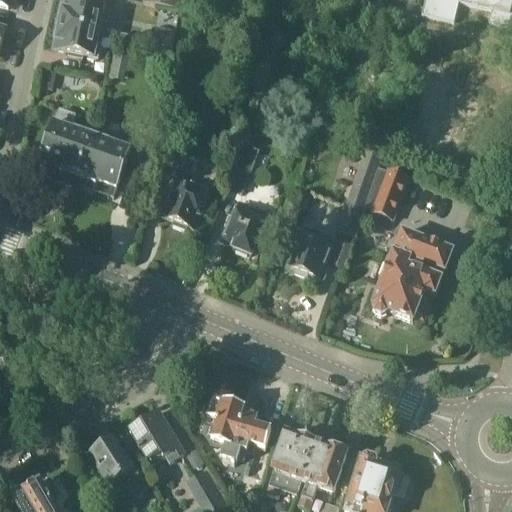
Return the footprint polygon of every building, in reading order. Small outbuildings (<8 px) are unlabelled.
[(10,0),(0,0),(0,9),(8,11),(10,0)] [(181,0),(145,0),(144,7),(179,13),(181,0)] [(458,6),(484,11),(492,13),(489,25),(511,30),(511,0),(425,0),(422,18),(454,26),(458,6)] [(59,27),(58,29),(98,38),(100,25),(107,26),(109,14),(66,5),(64,14),(62,14),(61,17),(58,18),(56,25),(59,27)] [(406,18),(418,21),(421,9),(409,6),(406,18)] [(98,38),(58,29),(58,31),(55,32),(53,40),(56,42),(55,45),(57,45),(55,54),(97,63),(100,51),(95,50),(98,38)] [(120,38),(118,48),(134,51),(136,42),(120,38)] [(153,45),(136,42),(134,51),(151,55),(153,45)] [(127,72),(131,55),(114,51),(110,68),(127,72)] [(439,56),(436,67),(444,69),(447,58),(439,56)] [(450,131),(446,150),(478,158),(477,161),(497,166),(511,103),(511,74),(467,63),(462,83),(463,83),(452,131),(450,131)] [(436,67),(433,78),(442,80),(444,69),(436,67)] [(380,79),(378,87),(396,91),(397,83),(394,78),(385,76),(380,79)] [(433,78),(431,88),(439,90),(442,80),(433,78)] [(431,88),(428,99),(436,101),(439,90),(431,88)] [(428,99),(426,109),(434,111),(436,101),(428,99)] [(426,109),(423,120),(431,122),(434,111),(426,109)] [(94,138),(75,131),(74,134),(70,133),(76,117),(59,111),(54,127),(53,126),(40,164),(37,173),(57,180),(60,173),(79,180),(94,138)] [(423,120),(420,132),(428,134),(431,122),(423,120)] [(393,126),(390,136),(400,139),(401,135),(402,128),(393,126)] [(402,128),(401,135),(414,138),(416,131),(402,128)] [(416,131),(414,138),(426,141),(428,134),(420,132),(416,131)] [(361,218),(362,218),(388,143),(371,137),(345,213),(346,213),(338,235),(353,240),(361,218)] [(94,138),(79,180),(96,186),(93,193),(113,200),(116,191),(130,153),(129,153),(133,142),(120,138),(116,149),(109,147),(110,144),(94,138)] [(176,142),(167,164),(181,170),(190,148),(189,148),(176,142)] [(242,198),(259,154),(245,149),(228,192),(242,198)] [(408,182),(388,174),(372,215),(392,223),(408,182)] [(205,200),(209,192),(178,180),(163,220),(175,224),(174,227),(186,232),(187,229),(194,232),(207,201),(205,200)] [(265,226),(269,218),(239,206),(224,245),(234,249),(233,251),(250,258),(256,243),(262,245),(268,227),(265,226)] [(331,250),(334,242),(304,230),(300,239),(300,238),(288,270),(295,273),(294,276),(306,280),(307,277),(319,281),(331,250)] [(424,326),(451,255),(401,236),(372,310),(374,311),(373,314),(375,318),(381,321),(385,318),(386,316),(412,326),(413,322),(424,326)] [(345,242),(342,251),(349,254),(350,254),(354,245),(352,245),(345,242)] [(265,453),(271,434),(254,430),(257,420),(254,419),(255,415),(244,412),(223,405),(223,406),(212,403),(206,421),(217,424),(210,445),(224,449),(220,462),(236,467),(237,462),(243,464),(246,456),(252,457),(254,450),(265,453)] [(170,466),(184,458),(158,414),(129,431),(150,468),(166,459),(170,466)] [(278,501),(280,494),(296,499),(301,486),(314,448),(313,448),(316,439),(301,433),(298,442),(286,438),(266,497),(278,501)] [(147,493),(124,457),(123,458),(114,444),(91,458),(114,494),(123,488),(127,486),(136,500),(147,493)] [(314,448),(301,486),(306,487),(299,509),(308,511),(309,511),(317,491),(333,496),(346,459),(345,459),(348,450),(333,444),(330,453),(314,448)] [(346,511),(391,511),(393,506),(390,502),(392,495),(403,499),(409,481),(398,478),(398,476),(376,469),(376,467),(374,463),(367,461),(363,463),(363,465),(361,464),(346,511)] [(229,511),(208,474),(193,482),(207,505),(199,510),(200,511),(229,511)] [(39,486),(37,487),(33,486),(26,490),(26,494),(23,495),(26,500),(16,506),(19,511),(55,511),(49,502),(59,497),(50,481),(40,487),(39,486)]
